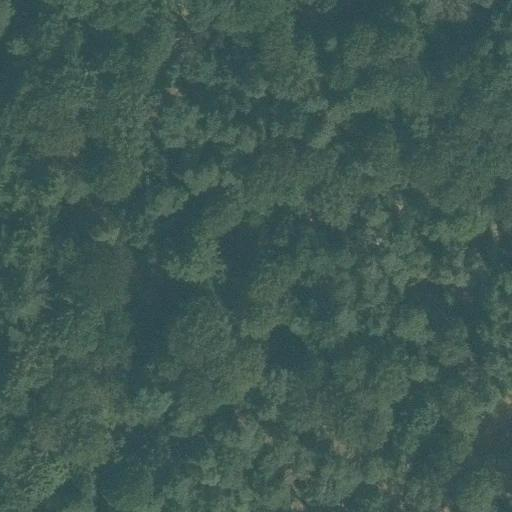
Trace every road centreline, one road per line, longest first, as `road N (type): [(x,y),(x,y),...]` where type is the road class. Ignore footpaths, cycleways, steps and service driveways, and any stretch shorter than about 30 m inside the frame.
road 1 (unknown): [(378,511),(461,366),(479,123),(472,33),(453,0)]
road 2 (track): [(114,511),(85,448),(71,341),(74,247),(81,174),(131,0)]
